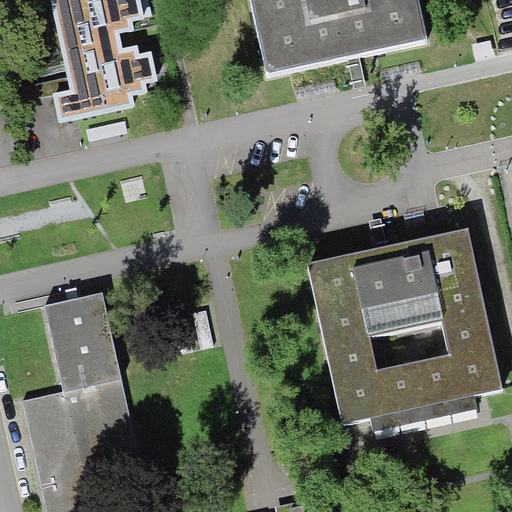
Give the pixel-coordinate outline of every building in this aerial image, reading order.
[(52,0),(71,79),(74,94),(55,98),(61,122),(132,107),(130,98),(147,94),(145,87),(159,84),(152,55),(140,58),(138,49),(123,52),(119,37),(137,33),(134,20),(146,17),(141,0),(52,0)] [(250,0),(269,79),(427,43),(417,0),(250,0)] [(71,79),(0,94),(0,109),(55,98),(74,94),(71,79)] [(124,124),(89,132),(91,142),(126,135),(124,124)] [(475,395),(501,389),(466,229),(309,264),(344,424),(371,418),(374,432),(478,409),(475,395)] [(104,297),(45,310),(63,393),(20,403),(44,511),(102,511),(98,491),(145,481),(104,297)] [(207,311),(194,313),(202,350),(215,348),(207,311)]
